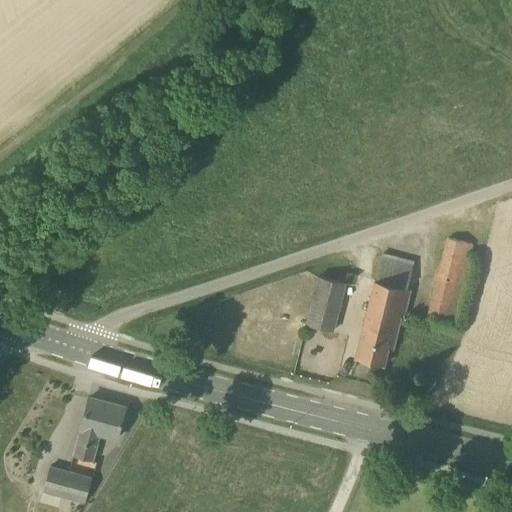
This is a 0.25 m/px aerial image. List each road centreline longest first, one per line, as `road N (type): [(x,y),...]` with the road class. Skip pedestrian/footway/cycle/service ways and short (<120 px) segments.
road 1 (unclassified): [(511,189),(110,325),(86,357)]
road 2 (primary): [(511,467),(86,357)]
